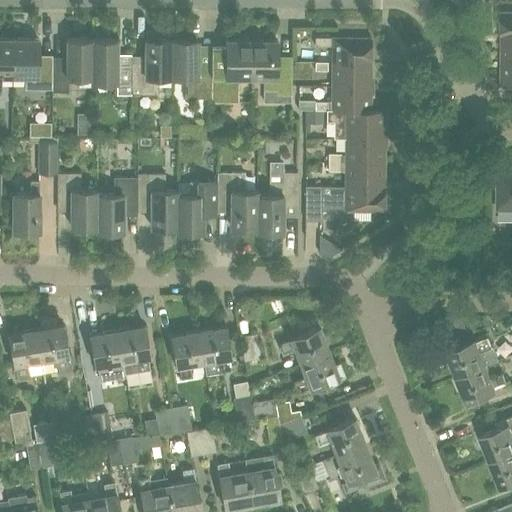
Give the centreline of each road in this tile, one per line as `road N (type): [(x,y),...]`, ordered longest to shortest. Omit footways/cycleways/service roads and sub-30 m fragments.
road 1 (residential): [(369,310),(354,283),(340,277),(0,272)]
road 2 (residential): [(126,0),(416,1)]
road 3 (residential): [(444,511),(369,310)]
road 4 (residential): [(511,310),(369,310)]
road 5 (residential): [(488,123),(416,1)]
